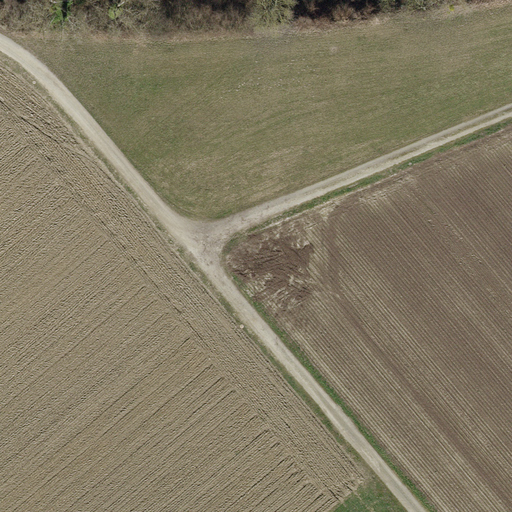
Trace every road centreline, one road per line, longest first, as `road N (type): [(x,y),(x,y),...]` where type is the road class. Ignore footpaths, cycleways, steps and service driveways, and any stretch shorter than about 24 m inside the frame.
road 1 (track): [(408,511),(37,62),(0,44)]
road 2 (track): [(184,240),(511,111)]
